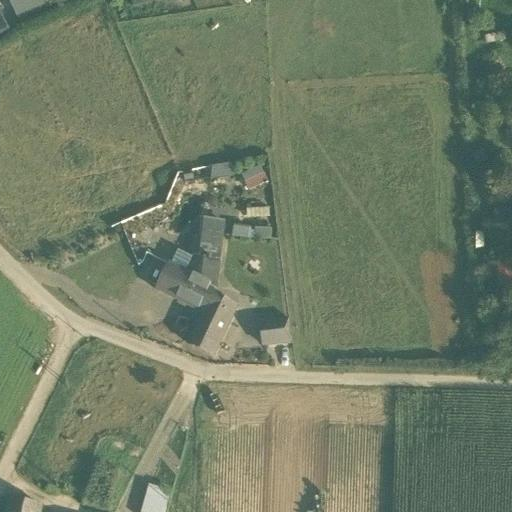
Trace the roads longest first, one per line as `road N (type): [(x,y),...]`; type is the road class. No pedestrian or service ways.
road 1 (residential): [(0,258),(74,327),(208,373),(319,376)]
road 2 (track): [(319,376),(511,383)]
